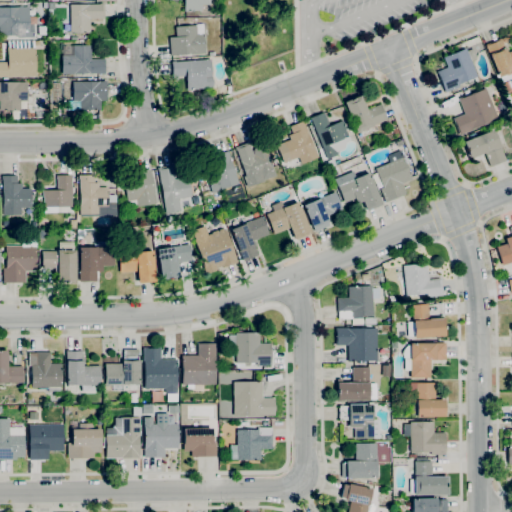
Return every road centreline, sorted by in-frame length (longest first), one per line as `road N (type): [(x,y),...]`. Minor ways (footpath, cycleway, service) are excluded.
road 1 (residential): [(506,0),(201,125),(98,141),(0,141)]
road 2 (residential): [(291,278),(302,311),(304,491),(0,493)]
road 3 (residential): [(389,49),(456,211),(475,291),(479,511)]
road 4 (residential): [(511,186),(216,307),(149,313)]
road 5 (residential): [(149,313),(0,316)]
road 6 (residential): [(151,135),(141,0)]
